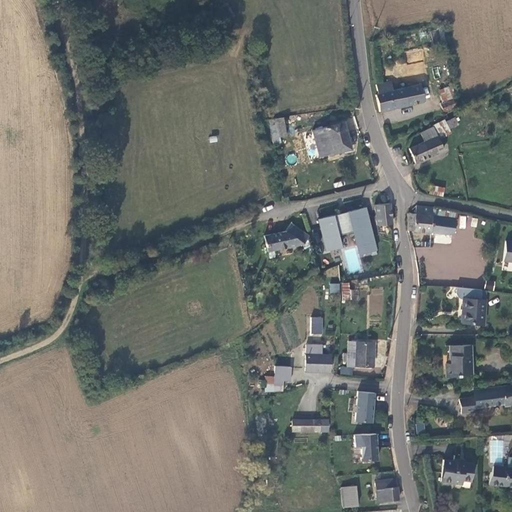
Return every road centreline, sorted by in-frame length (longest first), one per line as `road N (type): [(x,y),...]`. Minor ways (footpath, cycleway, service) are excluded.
road 1 (track): [(48,0),(77,87),(93,278),(56,338),(0,362)]
road 2 (residential): [(414,511),(398,421),(408,277),(402,197)]
road 3 (residential): [(354,0),(367,100),(398,185)]
road 4 (track): [(93,278),(259,218)]
road 5 (residential): [(259,218),(398,185)]
